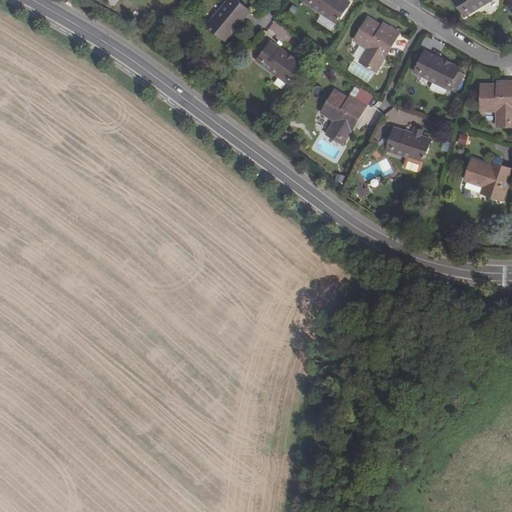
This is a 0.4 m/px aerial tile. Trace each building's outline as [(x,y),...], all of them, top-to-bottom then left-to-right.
[(250,10),(237,0),(228,0),(207,25),(226,41),(250,10)] [(338,23),(351,3),(346,0),(307,0),(306,2),(338,23)] [(492,0),(455,0),(465,16),(492,0)] [(382,65),(387,56),(384,55),(390,45),(393,46),(401,33),(388,26),(386,28),(382,25),(369,18),(356,40),(368,48),(360,61),(372,69),(377,61),(382,65)] [(265,34),(279,46),(288,35),(274,23),(265,34)] [(258,61),(289,84),(303,64),(272,42),(258,61)] [(384,55),(387,56),(393,46),(390,45),(384,55)] [(450,89),(460,67),(426,51),(415,72),(450,89)] [(377,61),(372,69),(377,72),(382,65),(377,61)] [(511,117),(511,81),(501,81),(501,84),(496,85),(481,85),(482,111),(497,111),(497,127),(511,126),(511,117)] [(349,137),(354,129),(351,127),(357,116),(360,118),(367,105),(354,98),(353,100),(348,97),(336,90),(322,113),(335,120),(327,134),(340,141),(344,134),(349,137)] [(351,127),(354,129),(360,118),(357,116),(351,127)] [(394,128),(387,150),(423,162),(431,140),(394,128)] [(468,144),(469,135),(461,133),(459,143),(468,144)] [(344,134),(340,141),(345,144),(349,137),(344,134)] [(387,159),(360,171),(365,183),(392,170),(387,159)] [(498,168),(490,165),(472,159),(465,179),(484,186),(482,193),(503,200),(511,173),(511,168),(500,164),(498,168)] [(394,181),(379,187),(385,201),(399,195),(394,181)] [(360,198),(370,195),(366,183),(356,187),(360,198)]
